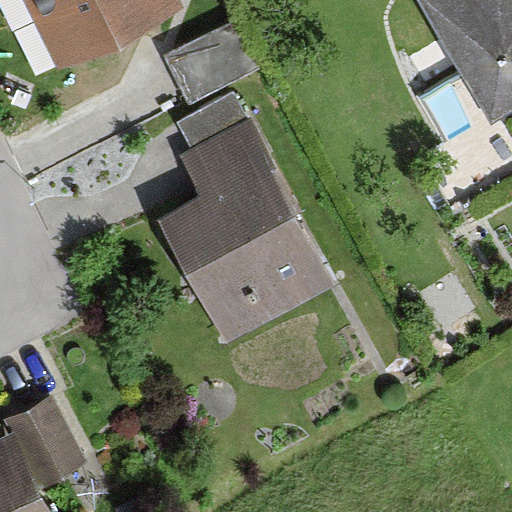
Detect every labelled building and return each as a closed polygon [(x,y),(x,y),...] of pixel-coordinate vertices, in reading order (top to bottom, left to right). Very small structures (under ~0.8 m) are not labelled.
[(179,0),(20,0),(55,67),(181,2),(179,0)] [(511,0),(430,0),(424,4),(496,114),(511,103),(511,0)] [(163,51),(189,105),(261,70),(235,17),(163,51)] [(153,218),(219,345),(328,289),(243,123),(172,159),(192,198),(153,218)] [(83,455),(48,386),(8,406),(14,418),(0,424),(0,511),(62,511),(44,475),(83,455)]
